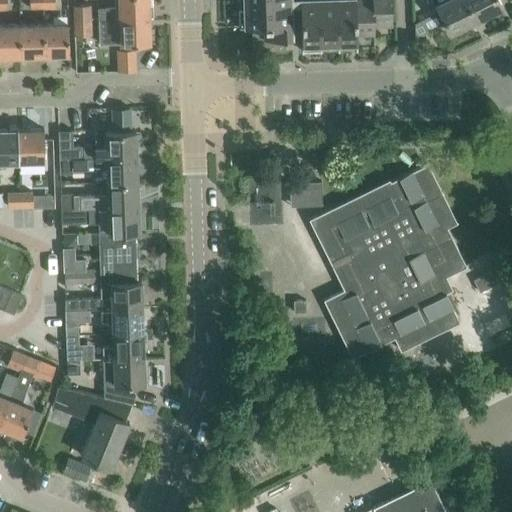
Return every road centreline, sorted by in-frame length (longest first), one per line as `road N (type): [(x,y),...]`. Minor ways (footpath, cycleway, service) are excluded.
road 1 (residential): [(154,511),(200,386),(195,82)]
road 2 (residential): [(195,82),(493,72)]
road 3 (residential): [(0,96),(195,82)]
